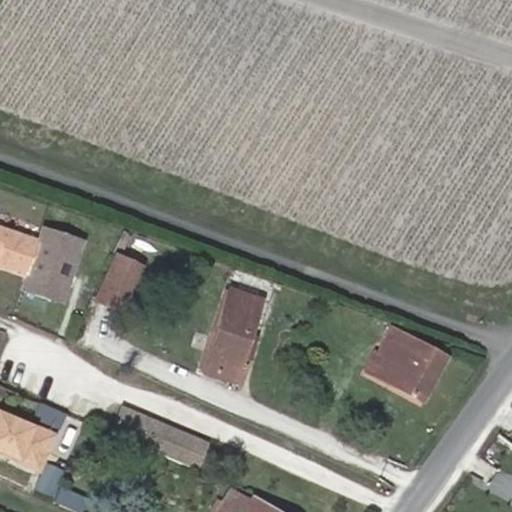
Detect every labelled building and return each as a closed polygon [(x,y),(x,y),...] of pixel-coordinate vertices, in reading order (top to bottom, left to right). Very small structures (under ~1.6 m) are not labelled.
[(0,268),(24,277),(37,240),(0,228),(0,268)] [(80,242),(41,229),(20,290),(60,303),(80,242)] [(141,269),(117,258),(97,302),(122,312),(141,269)] [(230,290),(203,372),(240,385),(256,339),(249,337),(261,300),(230,290)] [(400,363),(389,382),(388,384),(422,401),(445,357),(395,330),(383,354),(400,363)] [(379,376),(389,382),(400,363),(383,354),(381,358),(375,354),(365,373),(378,380),(379,376)] [(209,444),(126,409),(115,436),(197,471),(209,444)] [(0,447),(0,448),(0,453),(32,467),(47,434),(0,412),(0,447)] [(276,511),(251,496),(248,501),(231,490),(216,511),(276,511)]
